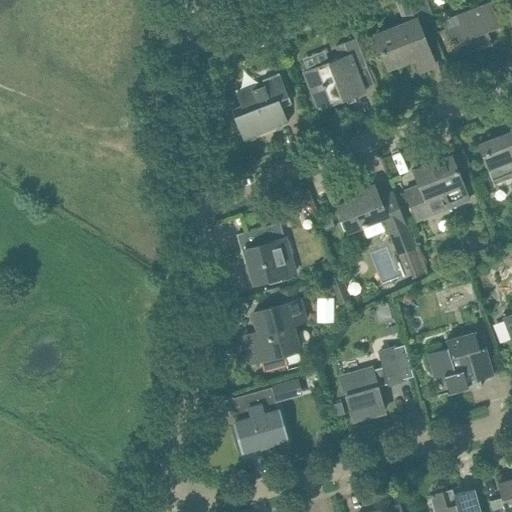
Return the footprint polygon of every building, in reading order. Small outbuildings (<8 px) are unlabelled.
[(324,0),(332,17),(344,12),(339,0),(324,0)] [(355,8),(352,0),(339,0),(344,12),(355,8)] [(395,0),(404,23),(375,34),(388,67),(414,57),(420,71),(435,65),(417,21),(427,17),(429,22),(430,21),(421,0),(395,0)] [(511,0),(502,0),(507,11),(511,8),(511,0)] [(490,1),(443,19),(457,56),(491,43),(486,30),(499,25),(490,1)] [(215,50),(229,52),(232,29),(218,34),(215,50)] [(307,69),(303,71),(311,91),(319,110),(346,99),(348,104),(356,100),(354,96),(364,92),(363,88),(355,70),(366,65),(359,47),(355,38),(335,46),(340,57),(329,62),(307,69)] [(237,88),(235,89),(244,111),(234,115),(244,139),(264,131),(263,126),(273,123),(274,127),(288,122),(278,99),(288,95),(279,72),(277,73),(279,79),(239,94),(237,88)] [(494,183),(511,175),(511,132),(511,131),(478,144),(488,169),(494,183)] [(406,190),(405,190),(416,220),(469,200),(463,185),(451,154),(414,169),(422,192),(409,197),(406,190)] [(381,204),(373,185),(357,191),(359,197),(338,205),(348,231),(385,217),(398,252),(413,247),(395,199),(381,204)] [(280,222),(242,233),(246,248),(243,249),(253,284),(272,278),(284,275),(294,272),(286,243),(285,241),(280,222)] [(253,362),(261,360),(264,370),(287,364),(284,353),(298,349),(291,323),(305,320),(299,299),(253,311),(258,330),(245,334),(253,362)] [(479,378),(492,373),(483,347),(479,349),(473,332),(446,342),(447,347),(424,355),(432,378),(442,375),(448,393),(468,386),(467,384),(472,382),(473,387),(475,389),(476,389),(478,389),(481,388),(481,386),(482,384),(479,378)] [(404,353),(396,356),(394,347),(378,352),(383,367),(372,370),(372,369),(342,378),(353,419),(384,411),(377,386),(387,383),(388,384),(403,379),(403,377),(410,375),(404,353)] [(278,409),(275,410),(272,401),(275,400),(271,387),(244,394),(246,399),(232,403),(237,420),(234,421),(238,435),(234,437),(238,451),(243,450),(243,451),(286,438),(278,409)] [(499,481),(497,482),(505,511),(511,511),(511,471),(498,476),(499,481)] [(481,511),(474,488),(453,494),(454,496),(445,499),(442,491),(429,495),(433,511),(481,511)]
